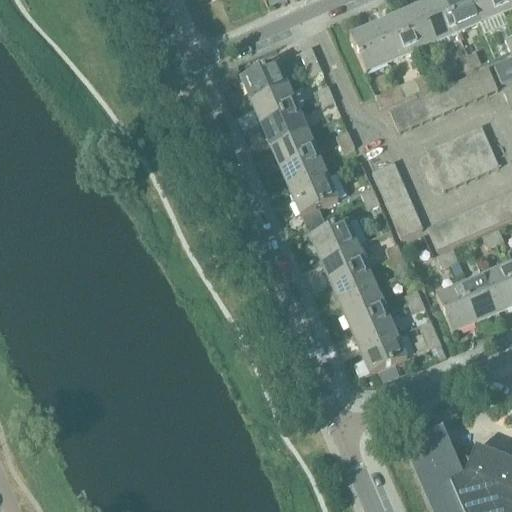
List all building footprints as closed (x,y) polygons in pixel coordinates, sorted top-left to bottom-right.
[(447,0),(442,3),(457,37),(480,27),(467,0),(447,0)] [(467,0),(480,27),(502,17),(494,0),(467,0)] [(511,0),(494,0),(502,17),(511,12),(511,0)] [(418,10),(434,47),(457,37),(442,3),(420,12),(418,10)] [(418,13),(396,22),(411,57),(434,47),(418,10),(417,10),(418,13)] [(373,29),(372,30),(389,66),(411,57),(396,22),(374,32),(373,29)] [(389,66),(372,30),(373,32),(351,42),(350,40),(349,41),(365,78),(367,78),(366,76),(389,66)] [(299,57),(310,81),(321,76),(311,52),(299,57)] [(475,57),(467,60),(472,72),(480,69),(475,57)] [(511,59),(496,67),(503,85),(511,81),(511,59)] [(472,72),(467,60),(459,64),(464,76),(472,72)] [(249,107),(286,92),(276,69),(278,68),(277,67),(240,83),(240,84),(242,84),(251,105),(249,107)] [(488,72),(476,77),(486,99),(497,94),(488,72)] [(430,77),(422,80),(427,92),(435,88),(430,77)] [(476,77),(465,82),(475,104),(486,99),(476,77)] [(427,92),(422,80),(414,84),(419,95),(427,92)] [(465,82),(455,86),(464,108),(475,104),(465,82)] [(455,86),(444,91),(453,113),(464,108),(455,86)] [(511,89),(502,93),(507,105),(511,102),(511,89)] [(375,101),(380,112),(404,102),(399,90),(375,101)] [(316,96),(319,104),(331,99),(327,91),(316,96)] [(444,91),(433,96),(443,118),(453,113),(444,91)] [(252,106),(262,129),(296,114),(286,92),(249,107),(249,108),(252,106)] [(433,96),(422,100),(432,122),(443,118),(433,96)] [(331,99),(319,104),(323,112),(334,106),(331,99)] [(422,100),(411,105),(421,127),(432,122),(422,100)] [(411,105),(400,110),(410,132),(421,127),(411,105)] [(410,132),(400,110),(389,115),(398,137),(410,132)] [(268,152),(269,153),(306,137),(296,114),(262,129),(271,151),(268,152)] [(481,131),(470,136),(479,156),(490,151),(481,131)] [(335,141),(339,149),(351,144),(347,136),(335,141)] [(470,136),(459,140),(468,161),(479,156),(470,136)] [(271,152),(281,174),(316,160),(306,137),(269,153),(271,152)] [(459,140),(448,145),(457,166),(468,161),(459,140)] [(351,144),(339,149),(342,157),(354,152),(351,144)] [(448,145),(437,150),(446,170),(457,166),(448,145)] [(426,155),(435,175),(446,170),(437,150),(426,155)] [(490,151),(479,156),(487,176),(498,171),(490,151)] [(479,156),(468,161),(477,181),(487,176),(479,156)] [(288,198),(326,182),(316,160),(281,174),(291,197),(288,198)] [(468,161),(457,166),(466,186),(477,181),(468,161)] [(457,166),(446,170),(455,190),(466,186),(457,166)] [(371,176),(376,188),(398,178),(394,167),(371,176)] [(446,170),(435,175),(443,195),(455,190),(446,170)] [(376,188),(381,199),(403,189),(398,178),(376,188)] [(326,182),(288,198),(289,199),(291,198),(301,220),(299,220),(300,222),(337,205),(337,204),(335,205),(326,182)] [(381,199),(386,209),(408,200),(403,189),(381,199)] [(360,198),(364,206),(376,201),(372,193),(360,198)] [(511,216),(504,199),(493,203),(503,225),(511,221),(511,216)] [(386,209),(391,220),(413,211),(408,200),(386,209)] [(376,201),(364,206),(367,214),(379,209),(376,201)] [(493,203),(482,208),(491,231),(503,225),(493,203)] [(482,208),(471,213),(481,235),(491,231),(482,208)] [(391,220),(395,231),(417,221),(413,211),(391,220)] [(471,213),(460,218),(470,240),(481,235),(471,213)] [(460,218),(449,223),(459,245),(470,240),(460,218)] [(417,221),(395,231),(400,242),(422,233),(417,221)] [(449,223),(439,227),(448,249),(459,245),(449,223)] [(318,266),(355,250),(345,228),(347,227),(346,226),(309,242),(309,243),(311,243),(320,265),(318,266)] [(448,249),(439,227),(427,232),(437,254),(448,249)] [(498,234),(490,237),(495,249),(503,246),(498,234)] [(495,249),(490,237),(482,241),(487,253),(495,249)] [(385,254),(388,263),(400,258),(397,249),(385,254)] [(321,266),(331,288),(365,273),(355,250),(318,266),(319,267),(321,266)] [(452,254),(444,257),(449,269),(457,266),(452,254)] [(449,269),(444,257),(436,261),(441,273),(449,269)] [(400,258),(388,263),(392,270),(404,265),(400,258)] [(338,311),(338,312),(375,296),(365,273),(331,288),(340,310),(338,311)] [(511,287),(505,273),(483,283),(499,320),(499,319),(498,317),(511,310),(511,287)] [(483,283),(460,293),(475,327),(497,317),(498,320),(499,320),(483,283)] [(475,327),(460,293),(437,302),(437,301),(436,302),(452,339),(453,338),(452,337),(475,327)] [(405,300),(408,308),(420,303),(417,295),(405,300)] [(341,311),(350,333),(385,318),(375,296),(338,312),(341,311)] [(420,303),(408,308),(412,316),(423,311),(420,303)] [(358,357),(395,341),(385,318),(350,333),(360,356),(358,357)] [(419,331),(429,354),(440,349),(430,326),(419,331)] [(395,341),(358,357),(358,358),(361,357),(370,379),(369,379),(369,380),(407,364),(406,363),(405,364),(395,341)] [(511,511),(511,470),(484,459),(481,467),(471,463),(453,456),(442,433),(444,432),(443,431),(402,449),(403,450),(404,449),(431,511),(511,511)]
